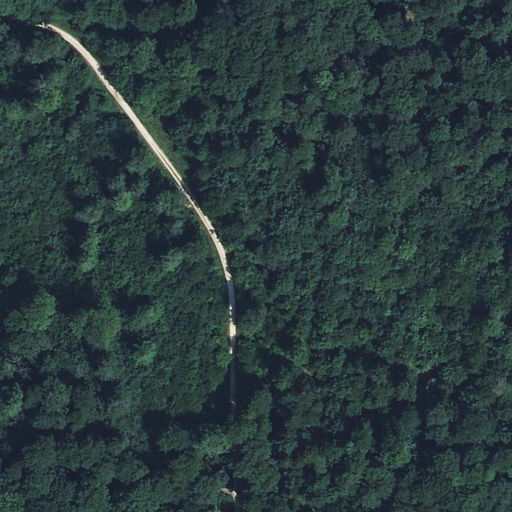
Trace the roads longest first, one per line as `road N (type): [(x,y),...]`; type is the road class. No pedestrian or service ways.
road 1 (track): [(192,199),(229,275),(237,491)]
road 2 (track): [(0,12),(55,29),(89,56),(192,199)]
